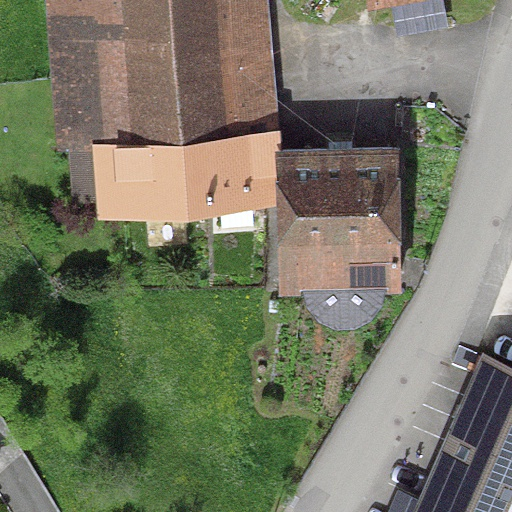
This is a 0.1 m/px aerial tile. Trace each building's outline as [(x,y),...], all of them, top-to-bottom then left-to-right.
[(62,0),(66,44),(232,30),(230,0),(62,0)] [(66,44),(69,84),(236,70),(232,30),(66,44)] [(99,210),(275,197),(273,154),(271,131),(244,133),(238,70),(236,70),(69,84),(74,150),(95,149),(99,210)] [(374,284),(395,284),(393,152),(273,154),(275,197),(278,286),(307,286),(310,302),(320,313),(334,319),(349,319),(362,312),(371,300),(374,284)] [(511,511),(511,372),(486,361),(419,511),(511,511)]
